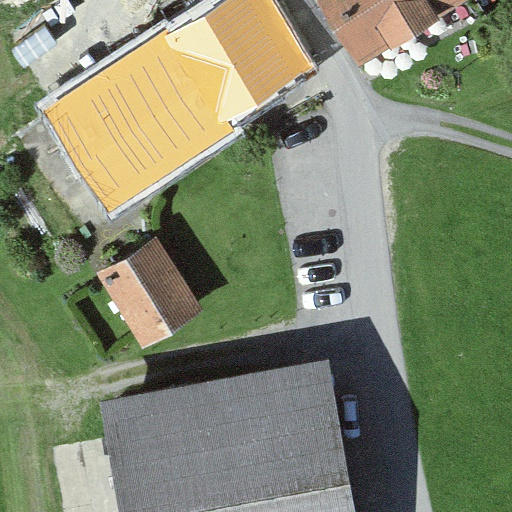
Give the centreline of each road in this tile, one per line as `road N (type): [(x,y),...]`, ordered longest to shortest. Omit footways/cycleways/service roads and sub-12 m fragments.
road 1 (unclassified): [(306,0),(355,115),(380,330),(417,511)]
road 2 (track): [(0,383),(380,330)]
road 3 (track): [(355,115),(511,153)]
